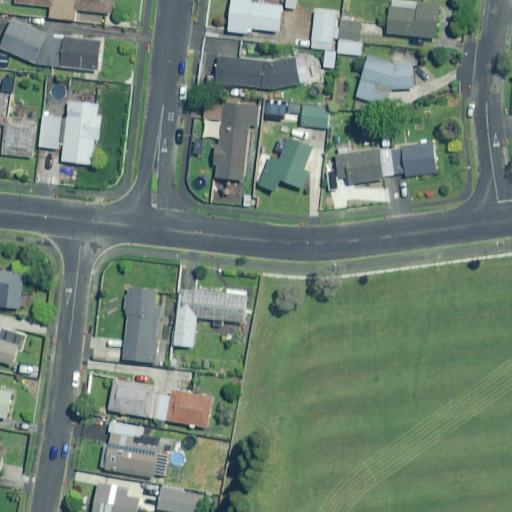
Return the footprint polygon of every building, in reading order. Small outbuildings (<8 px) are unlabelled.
[(16,0),(16,4),(51,8),(50,18),(75,21),(76,10),(112,14),(113,0),(16,0)] [(260,0),(231,0),(229,32),(248,34),(249,29),(280,32),(282,7),(260,5),(260,0)] [(297,0),(287,0),(286,8),(296,9),(297,0)] [(439,5),(392,0),(388,34),(436,39),(439,5)] [(336,13),(314,10),(311,47),(333,49),(336,13)] [(12,19),(0,44),(0,47),(36,64),(98,72),(102,43),(60,37),(12,19)] [(362,23),(341,22),(339,54),(360,55),(362,23)] [(316,62),(297,65),(296,59),(273,63),(206,57),(204,83),(274,90),(320,81),(316,62)] [(388,63),(368,57),(356,98),(388,108),(393,90),(412,91),(413,64),(388,63)] [(260,106),(206,101),(204,121),(221,123),(218,153),(216,179),(245,181),(250,126),(258,127),(260,106)] [(44,116),(40,148),(58,149),(59,146),(65,147),(63,162),(93,165),(95,140),(100,141),(103,117),(98,116),(99,105),(70,102),(68,119),(62,118),(44,116)] [(301,105),(288,104),(287,113),(300,114),(301,105)] [(330,108),(305,106),(303,126),(328,128),(330,108)] [(36,125),(7,123),(4,155),(33,158),(36,125)] [(380,135),(382,152),(394,150),(392,134),(380,135)] [(314,148),(278,136),(271,156),(260,186),(277,192),(281,181),(304,189),(310,173),(306,171),(314,148)] [(394,150),(382,152),(337,158),(340,179),(351,178),(352,186),(385,181),(384,177),(408,174),(408,178),(437,174),(433,144),(431,145),(394,150)] [(0,271),(0,307),(21,309),(25,274),(0,271)] [(157,291),(129,289),(124,361),(156,363),(160,309),(156,308),(157,291)] [(248,292),(229,290),(228,294),(182,289),(175,345),(194,347),(198,318),(215,320),(214,323),(224,324),(224,321),(244,323),(248,292)] [(0,361),(14,366),(24,333),(0,325),(0,361)] [(155,388),(114,381),(108,411),(209,429),(214,398),(174,391),(173,397),(154,394),(155,388)] [(13,393),(0,390),(0,417),(8,419),(13,393)] [(147,429),(101,421),(99,430),(112,432),(110,444),(106,443),(101,469),(154,478),(155,475),(167,477),(171,455),(158,453),(159,449),(144,446),(147,429)] [(230,445),(213,443),(211,460),(228,462),(230,445)] [(119,487),(98,484),(93,511),(137,511),(140,499),(118,496),(119,487)] [(201,511),(204,496),(162,489),(159,510),(169,511),(201,511)]
